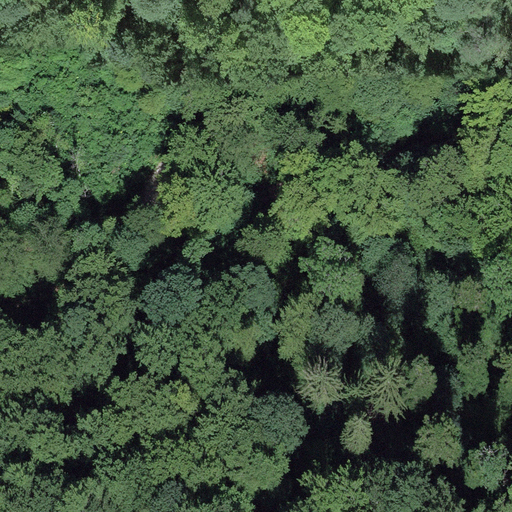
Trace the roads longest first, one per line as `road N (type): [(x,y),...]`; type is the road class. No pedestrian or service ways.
road 1 (track): [(511,116),(139,235),(0,260)]
road 2 (track): [(0,440),(68,467),(185,460),(511,388)]
road 3 (track): [(321,0),(170,157),(140,210),(139,235)]
road 4 (track): [(157,0),(0,54)]
